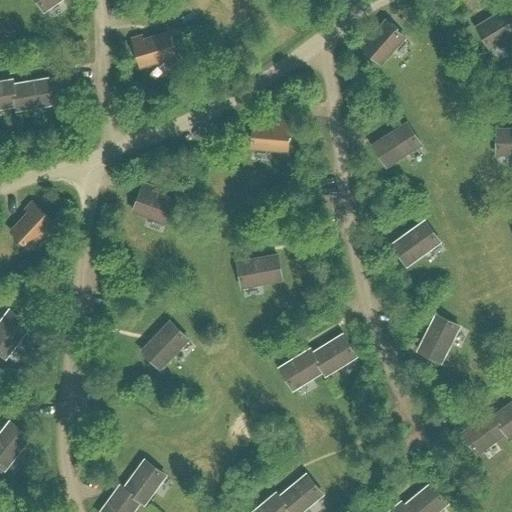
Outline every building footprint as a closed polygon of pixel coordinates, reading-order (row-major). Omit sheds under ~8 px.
[(58,0),(37,0),(44,10),(58,0)] [(511,34),(511,16),(505,4),(496,9),(498,13),(477,25),(490,48),(511,34)] [(405,37),(385,20),(369,38),(366,35),(359,43),(381,63),(405,37)] [(175,57),(167,32),(144,39),(142,35),(132,38),(141,67),(175,57)] [(12,84),(16,105),(17,109),(51,104),(47,78),(12,84)] [(0,107),(16,105),(12,84),(12,79),(0,81),(0,107)] [(289,121),(279,120),(279,124),(254,122),(252,148),(287,151),(289,121)] [(420,144),(407,122),(373,144),(387,166),(420,144)] [(511,128),(497,128),(497,154),(511,154),(511,128)] [(154,186),(144,182),(133,210),(166,223),(175,200),(152,190),(154,186)] [(54,222),(32,202),(25,210),(28,212),(11,230),(30,248),(54,222)] [(439,241),(424,221),(392,244),(407,265),(439,241)] [(281,279),(277,254),(237,261),(242,286),(281,279)] [(30,325),(9,310),(0,322),(0,352),(6,357),(30,325)] [(459,326),(436,314),(418,350),(441,361),(459,326)] [(188,339),(169,321),(142,351),(160,368),(188,339)] [(312,352),(323,370),(325,374),(355,356),(342,334),(312,352)] [(323,370),(312,352),(309,348),(279,367),(293,389),(323,370)] [(511,401),(493,415),(506,432),(509,436),(511,433),(511,401)] [(506,432),(493,415),(491,411),(462,432),(478,453),(506,432)] [(29,437),(9,422),(0,433),(0,465),(5,469),(29,437)] [(124,488),(141,500),(144,503),(165,475),(144,459),(124,488)] [(279,496),(291,511),(300,511),(322,494),(306,474),(279,496)] [(404,505),(409,511),(436,511),(447,503),(431,483),(404,505)] [(131,511),(141,500),(124,488),(120,485),(100,511),(131,511)] [(291,511),(279,496),(276,492),(251,511),(291,511)] [(409,511),(404,505),(401,501),(387,511),(409,511)]
